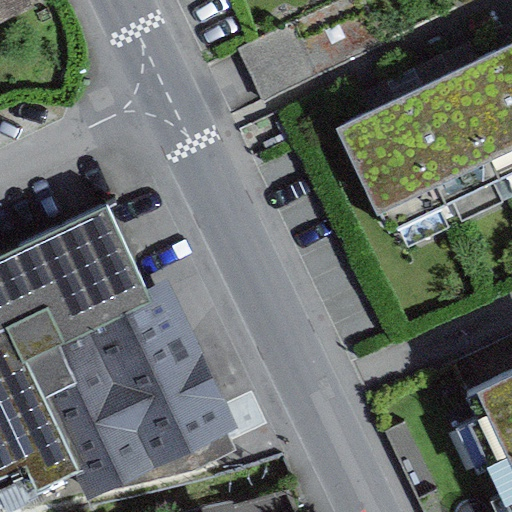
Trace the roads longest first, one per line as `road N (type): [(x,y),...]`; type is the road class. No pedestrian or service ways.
road 1 (residential): [(163,98),(365,511)]
road 2 (residential): [(0,174),(163,98)]
